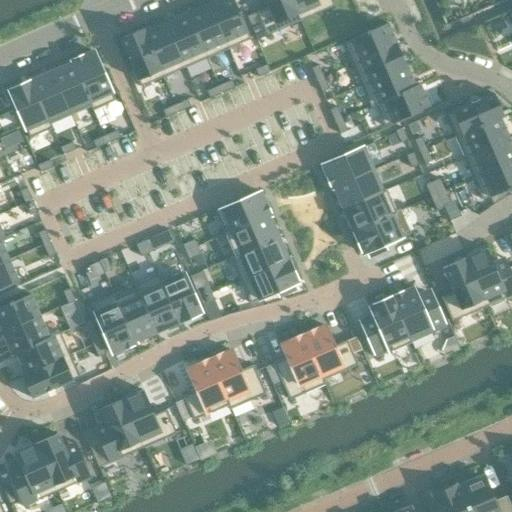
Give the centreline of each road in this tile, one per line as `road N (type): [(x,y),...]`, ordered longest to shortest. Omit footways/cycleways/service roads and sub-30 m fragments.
road 1 (residential): [(374,276),(207,328),(60,407),(31,413),(0,387)]
road 2 (residential): [(314,511),(511,426)]
road 3 (residential): [(396,0),(430,55),(511,87)]
road 4 (residential): [(0,58),(134,0)]
